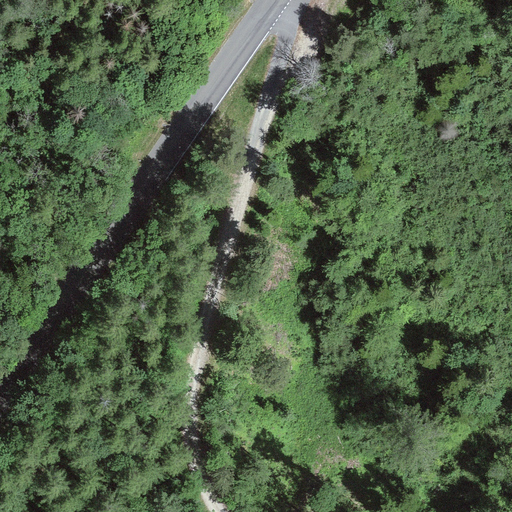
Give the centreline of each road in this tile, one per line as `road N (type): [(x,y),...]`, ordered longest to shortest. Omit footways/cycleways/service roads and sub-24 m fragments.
road 1 (track): [(292,0),(190,382),(196,463),(222,511)]
road 2 (tertiary): [(276,0),(0,405)]
